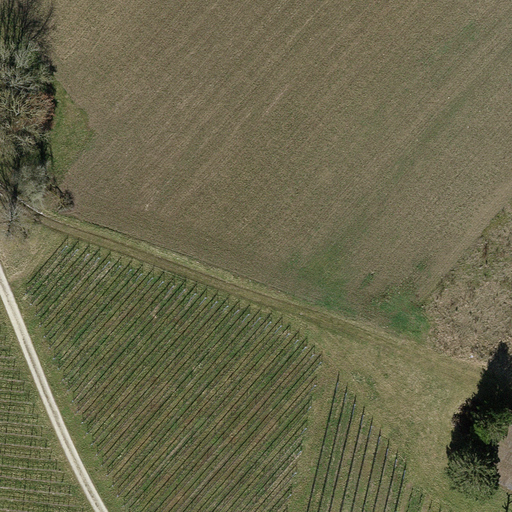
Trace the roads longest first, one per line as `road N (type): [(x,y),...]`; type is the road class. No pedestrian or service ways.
road 1 (track): [(485,382),(49,218),(0,184)]
road 2 (track): [(0,272),(103,511)]
